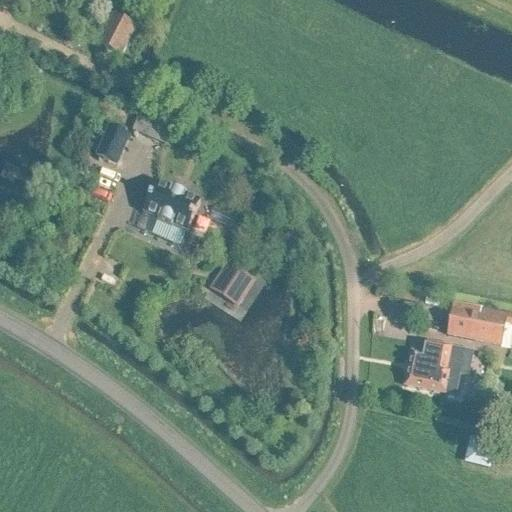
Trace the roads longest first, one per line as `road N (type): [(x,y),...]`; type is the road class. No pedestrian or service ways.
road 1 (unclassified): [(128,84),(282,166),(315,197),(341,240),(353,286),(349,417),(338,457),(296,511)]
road 2 (unclassified): [(255,511),(102,383),(0,320)]
